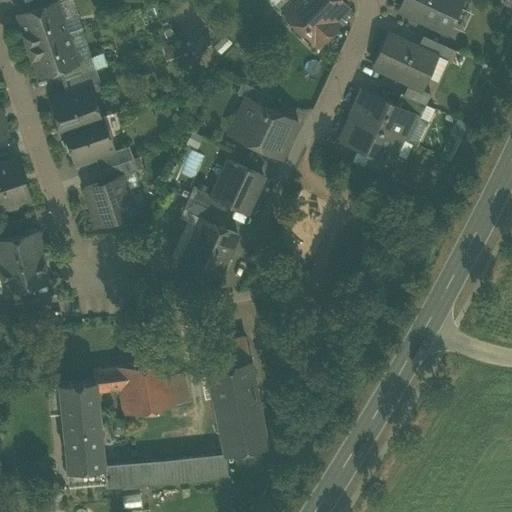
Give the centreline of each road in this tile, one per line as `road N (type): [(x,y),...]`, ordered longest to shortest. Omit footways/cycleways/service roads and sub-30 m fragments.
road 1 (residential): [(116,299),(77,258),(0,30)]
road 2 (secondary): [(314,511),(429,328)]
road 3 (secondary): [(429,328),(511,159)]
